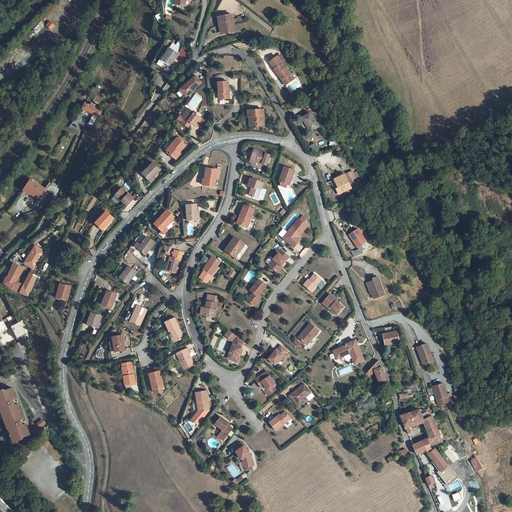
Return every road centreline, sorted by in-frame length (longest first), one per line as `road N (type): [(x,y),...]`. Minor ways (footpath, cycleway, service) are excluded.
road 1 (unclassified): [(291,144),(256,69),(242,55),(211,52),(0,268)]
road 2 (unclassified): [(217,144),(135,213),(86,282),(63,362),(68,405),(90,462),(86,511)]
road 3 (unclassified): [(434,511),(328,234)]
road 4 (residential): [(232,380),(248,367),(274,295),(328,234)]
road 5 (residential): [(234,139),(225,208),(186,295)]
road 6 (unknown): [(0,356),(42,422),(90,467)]
road 7 (unknown): [(403,319),(416,324),(444,368),(440,376),(425,375),(410,337)]
road 8 (residential): [(92,0),(72,27),(0,79)]
